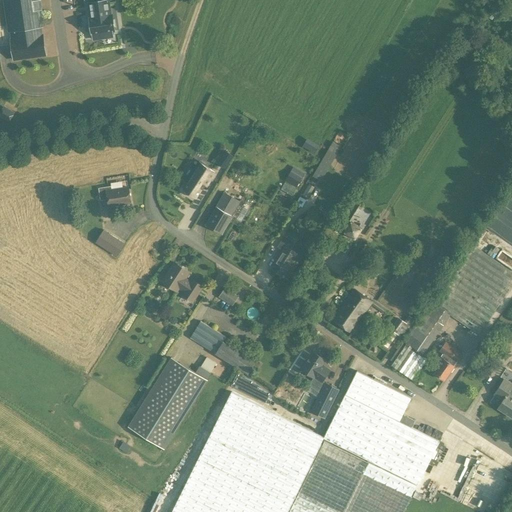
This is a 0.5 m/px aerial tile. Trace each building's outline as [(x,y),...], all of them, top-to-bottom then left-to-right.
[(30,14),(25,0),(0,0),(0,33),(3,45),(35,37),(28,14),(30,14)] [(100,0),(83,6),(81,7),(95,51),(102,48),(101,45),(113,41),(100,0)] [(4,105),(0,111),(0,117),(9,122),(15,112),(4,105)] [(307,137),(302,145),(315,152),(320,144),(307,137)] [(331,140),(313,176),(322,181),(341,145),(331,140)] [(225,150),(217,163),(225,168),(233,156),(225,150)] [(185,189),(198,197),(204,188),(205,188),(207,185),(208,186),(217,172),(203,164),(199,171),(197,170),(185,189)] [(294,167),(286,181),(297,187),(305,173),(294,167)] [(285,182),(281,189),(293,196),(297,189),(285,182)] [(302,195),(308,198),(314,188),(309,184),(302,195)] [(129,187),(112,190),(111,186),(99,188),(101,200),(108,199),(109,206),(131,202),(129,187)] [(206,225),(221,234),(240,201),(225,192),(206,225)] [(351,221),(343,234),(355,241),(362,228),(351,221)] [(125,243),(104,230),(95,243),(117,256),(125,243)] [(290,269),(299,255),(289,248),(293,241),(284,235),(277,246),(283,250),(275,262),(282,266),(278,273),(287,279),(293,271),(290,269)] [(511,271),(473,244),(434,303),(432,302),(404,341),(423,355),(450,315),(478,335),(511,285),(511,271)] [(203,287),(192,279),(190,282),(185,278),(190,272),(175,262),(162,281),(177,291),(179,288),(184,291),(182,295),(193,302),(203,287)] [(238,297),(225,288),(219,297),(232,306),(238,297)] [(350,332),(372,301),(355,289),(333,319),(350,332)] [(384,317),(388,311),(374,301),(369,307),(384,317)] [(398,318),(381,342),(388,347),(397,334),(403,338),(416,321),(409,315),(404,322),(398,318)] [(190,338),(248,374),(252,367),(256,370),(259,364),(223,342),(226,337),(201,321),(190,338)] [(444,380),(449,373),(462,353),(446,341),(439,351),(443,354),(441,357),(440,356),(435,364),(439,366),(434,373),(444,380)] [(413,380),(426,360),(405,345),(392,365),(413,380)] [(498,345),(495,350),(500,353),(504,348),(498,345)] [(306,361),(301,369),(313,378),(308,385),(321,393),(312,411),(324,418),(339,389),(326,383),(323,381),(330,370),(321,365),(325,359),(322,357),(322,356),(318,353),(317,353),(314,351),(307,361),(306,361)] [(497,362),(500,357),(494,352),(490,357),(497,362)] [(207,380),(171,357),(128,427),(164,449),(207,380)] [(403,511),(416,486),(372,464),(373,462),(416,485),(438,442),(399,422),(411,398),(357,371),(323,437),(324,437),(324,438),(367,460),(366,461),(324,441),(303,484),(289,511),(403,511)] [(238,372),(232,385),(266,402),(270,393),(259,388),(260,386),(238,372)] [(511,417),(511,384),(504,380),(494,395),(503,400),(498,408),(511,417)] [(231,392),(172,511),(287,511),(324,438),(323,437),(231,392)]
